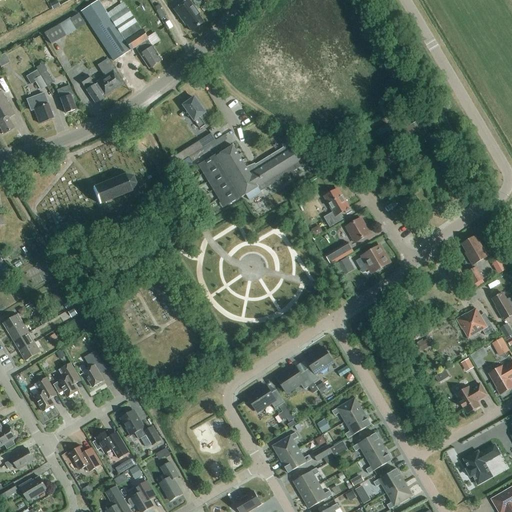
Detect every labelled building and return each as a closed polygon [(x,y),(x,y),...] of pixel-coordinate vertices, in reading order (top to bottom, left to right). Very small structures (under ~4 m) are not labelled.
[(186,25),(191,32),(203,23),(197,15),(198,14),(188,0),(187,0),(173,10),(185,26),(186,25)] [(52,10),(59,6),(57,1),(49,4),(52,10)] [(106,14),(98,1),(81,12),(114,62),(130,51),(135,48),(149,69),(161,61),(152,46),(158,42),(153,33),(146,38),(141,31),(136,23),(132,17),(127,9),(123,3),(106,14)] [(78,14),(70,19),(76,30),(85,25),(78,14)] [(59,24),(44,33),(51,45),(66,36),(59,24)] [(5,53),(0,55),(0,59),(2,64),(9,61),(5,53)] [(112,90),(121,84),(112,71),(114,70),(108,59),(97,66),(104,78),(93,86),(91,82),(91,81),(87,75),(79,80),(83,87),(83,86),(86,90),(86,91),(95,105),(103,99),(101,96),(104,94),(105,95),(113,91),(112,90)] [(46,87),(36,71),(26,77),(31,85),(35,82),(40,91),(46,87)] [(47,86),(53,83),(45,71),(39,74),(47,86)] [(65,114),(76,110),(70,96),(72,95),(69,86),(57,91),(60,99),(65,114)] [(8,118),(14,115),(1,91),(0,90),(0,128),(3,135),(14,129),(8,118)] [(47,104),(45,98),(31,103),(39,124),(53,119),(48,104),(47,104)] [(205,125),(199,117),(205,113),(194,98),(184,106),(190,114),(189,115),(193,121),(194,120),(200,129),(205,125)] [(417,148),(433,139),(421,119),(406,128),(417,148)] [(400,129),(397,124),(391,128),(389,125),(376,133),(382,143),(395,135),(394,133),(400,129)] [(211,134),(176,157),(180,163),(182,162),(189,158),(216,141),(211,134)] [(289,136),(279,142),(283,148),(256,165),(255,164),(246,168),(233,146),(220,154),(217,157),(216,155),(198,166),(224,208),(241,197),(242,198),(246,195),(249,201),(262,193),(261,192),(308,163),(303,159),(303,160),(298,152),(304,149),(289,136)] [(422,173),(439,164),(431,150),(418,157),(420,160),(416,162),(422,173)] [(99,204),(132,191),(136,184),(133,177),(124,175),(93,188),(99,204)] [(342,197),(337,190),(324,198),(333,213),(324,218),(330,228),(344,220),(340,214),(349,209),(342,197)] [(355,244),(370,235),(366,227),(366,226),(364,221),(362,221),(361,219),(346,228),(355,244)] [(483,249),(475,237),(462,245),(469,257),(468,258),(472,266),(489,256),(484,248),(483,249)] [(347,242),(325,256),(331,266),(353,252),(347,242)] [(363,257),(356,261),(363,273),(370,269),(372,274),(390,264),(380,246),(362,257),(363,257)] [(341,276),(354,269),(348,258),(335,265),(341,276)] [(498,275),(506,270),(500,260),(492,264),(498,275)] [(78,272),(83,269),(80,263),(74,266),(78,272)] [(473,285),(483,280),(476,268),(467,274),(473,285)] [(97,275),(92,278),(96,285),(101,282),(97,275)] [(507,301),(503,294),(492,300),(496,307),(495,307),(503,321),(511,315),(511,308),(507,300),(507,301)] [(22,308),(17,311),(21,316),(26,313),(22,308)] [(479,317),(476,311),(466,316),(466,315),(457,320),(462,328),(463,328),(469,337),(482,330),(486,337),(495,331),(489,322),(490,322),(485,313),(479,317)] [(8,333),(23,325),(18,315),(3,324),(8,333)] [(506,339),(511,335),(511,331),(507,324),(500,328),(506,339)] [(14,343),(29,334),(23,325),(8,333),(14,343)] [(20,352),(35,344),(29,334),(14,343),(20,352)] [(421,352),(431,346),(427,339),(417,345),(421,352)] [(509,351),(502,339),(492,345),(499,357),(509,351)] [(35,344),(20,352),(25,362),(40,353),(35,344)] [(482,359),(488,355),(483,348),(470,356),(478,369),(485,364),(482,359)] [(305,372),(313,384),(319,381),(315,374),(333,363),(323,349),(305,361),(310,368),(305,372)] [(59,358),(64,355),(61,350),(56,353),(59,358)] [(92,388),(104,381),(100,375),(107,371),(95,352),(84,358),(90,368),(83,373),(92,388)] [(466,372),(474,368),(468,359),(461,363),(466,372)] [(511,379),(511,362),(503,368),(502,367),(489,375),(501,395),(511,387),(511,383),(510,381),(511,379)] [(58,383),(54,385),(60,395),(64,393),(67,398),(79,392),(75,385),(81,381),(70,364),(59,371),(64,379),(58,383)] [(317,391),(313,384),(305,372),(301,375),(295,367),(277,379),(286,393),(300,384),(304,390),(309,387),(313,394),(317,391)] [(446,369),(436,375),(439,381),(450,375),(446,369)] [(43,413),(55,406),(50,399),(56,395),(46,379),(35,386),(40,394),(34,397),(43,413)] [(331,388),(326,380),(316,387),(321,395),(331,388)] [(486,396),(480,385),(470,390),(468,388),(456,395),(461,403),(460,403),(463,409),(464,408),(467,414),(480,407),(476,402),(486,396)] [(276,391),(271,394),(266,386),(248,398),(257,413),(271,403),(275,409),(279,407),(283,414),(279,416),(283,422),(287,419),(288,421),(294,417),(284,403),(285,403),(276,391)] [(345,423),(363,412),(355,398),(332,412),(334,417),(339,414),(345,423)] [(139,421),(133,411),(121,419),(125,425),(124,426),(130,436),(135,434),(139,440),(146,436),(152,446),(161,441),(153,427),(144,432),(143,429),(145,428),(140,420),(139,421)] [(363,412),(345,423),(350,432),(345,435),(348,439),(371,425),(363,412)] [(331,429),(325,419),(317,424),(322,434),(331,429)] [(3,430),(0,424),(0,448),(4,445),(7,450),(15,445),(13,441),(16,439),(9,427),(3,430)] [(111,438),(107,432),(95,439),(96,441),(93,443),(98,451),(101,449),(104,454),(112,450),(118,459),(129,453),(118,434),(111,438)] [(280,460),(298,450),(293,441),(298,438),(296,433),(272,447),(280,460)] [(366,458),(384,447),(376,434),(353,448),(355,452),(360,449),(366,458)] [(348,451),(343,442),(330,449),(335,458),(348,451)] [(317,462),(332,453),(327,445),(312,454),(317,462)] [(476,452),(462,460),(467,469),(465,471),(469,477),(471,476),(476,485),(490,477),(482,463),(498,454),(492,445),(477,454),(476,452)] [(87,456),(82,448),(82,447),(66,456),(67,456),(70,455),(79,471),(91,464),(94,470),(102,465),(93,452),(87,456)] [(384,447),(366,458),(371,467),(366,470),(368,475),(392,461),(384,447)] [(166,448),(157,453),(160,459),(170,453),(166,448)] [(34,460),(27,449),(19,455),(18,454),(11,458),(12,460),(5,464),(8,469),(15,465),(18,470),(28,465),(27,464),(34,460)] [(298,450),(280,460),(288,474),(311,460),(309,456),(304,459),(298,450)] [(334,460),(331,455),(323,459),(326,464),(334,460)] [(123,463),(126,469),(137,463),(134,457),(123,463)] [(170,502),(182,495),(173,480),(178,477),(170,463),(161,468),(168,479),(160,484),(170,502)] [(137,466),(129,471),(135,480),(143,476),(137,466)] [(301,496),(319,485),(314,476),(319,473),(316,469),(293,482),(301,496)] [(386,494),(405,483),(397,469),(373,483),(376,488),(381,485),(386,494)] [(364,481),(360,475),(350,481),(354,487),(364,481)] [(47,491),(39,477),(28,484),(27,482),(19,487),(28,502),(47,491)] [(139,494),(129,500),(128,502),(131,506),(133,507),(136,505),(140,511),(144,511),(153,507),(148,500),(155,496),(147,482),(136,489),(139,494)] [(405,483),(386,494),(392,503),(387,506),(389,510),(413,496),(405,483)] [(17,492),(13,484),(0,491),(0,498),(6,495),(7,498),(17,492)] [(91,485),(83,490),(86,495),(94,490),(91,485)] [(319,485),(301,496),(309,509),(332,496),(330,491),(324,494),(319,485)] [(105,511),(131,511),(116,486),(105,493),(113,508),(106,511),(105,511)] [(341,491),(338,486),(332,489),(335,495),(341,491)] [(364,493),(361,487),(355,490),(359,496),(364,493)] [(511,511),(511,489),(494,501),(500,511),(511,511)] [(356,498),(353,491),(345,495),(349,502),(356,498)] [(253,492),(233,504),(238,511),(247,511),(260,505),(253,492)]
